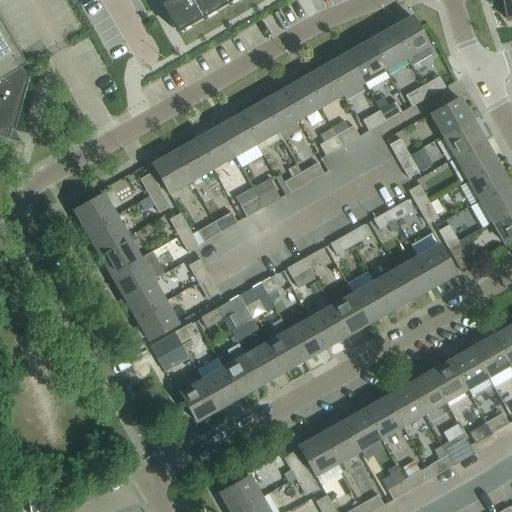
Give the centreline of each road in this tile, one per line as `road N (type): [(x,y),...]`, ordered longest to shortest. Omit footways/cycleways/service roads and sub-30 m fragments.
road 1 (residential): [(156,479),(156,455),(28,231),(26,194),(317,24),(380,0)]
road 2 (residential): [(156,479),(511,278)]
